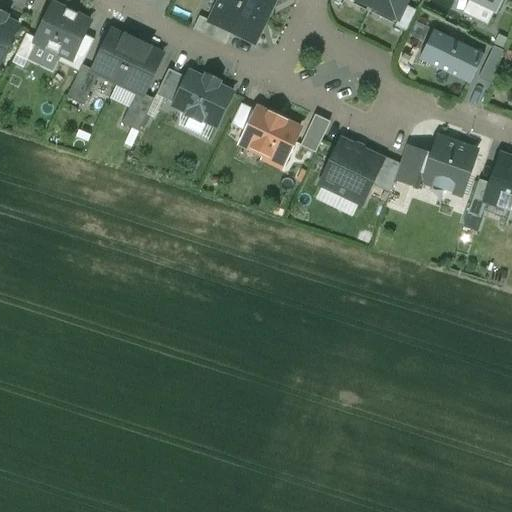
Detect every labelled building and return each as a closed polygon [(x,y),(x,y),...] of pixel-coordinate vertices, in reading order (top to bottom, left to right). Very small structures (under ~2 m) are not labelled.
[(266,19),(225,0),(220,0),(210,23),(254,44),(266,19)] [(274,0),(225,0),(266,19),(274,0)] [(374,0),(371,7),(384,13),(398,20),(405,6),(408,0),(374,0)] [(503,0),(464,0),(496,15),(503,0)] [(90,23),(54,6),(35,43),(62,56),(71,60),(83,35),(90,23)] [(416,11),(405,6),(398,20),(394,28),(406,33),(416,11)] [(0,14),(0,62),(16,28),(4,21),(6,17),(0,14)] [(484,56),(433,31),(426,45),(427,46),(420,60),(437,68),(436,69),(469,85),(484,56)] [(93,71),(92,72),(99,75),(136,93),(143,96),(143,95),(162,56),(112,32),(93,71)] [(94,41),(83,35),(71,60),(62,56),(58,63),(79,73),(82,66),(94,41)] [(93,71),(82,66),(79,73),(67,98),(84,106),(99,75),(92,72),(93,71)] [(187,79),(169,70),(156,96),(161,98),(174,105),(187,79)] [(205,81),(189,73),(187,79),(174,105),(173,107),(189,114),(188,116),(200,122),(201,120),(216,127),(232,94),(217,87),(219,83),(206,77),(205,81)] [(143,96),(136,93),(122,125),(139,133),(154,100),(143,95),(143,96)] [(246,134),(257,112),(241,105),(231,126),(246,134)] [(282,166),(299,130),(258,110),(257,112),(246,134),(242,143),(266,155),(265,158),(282,166)] [(476,152),(438,139),(432,156),(424,179),(426,180),(424,183),(461,197),(476,152)] [(381,161),(341,142),(321,185),(361,204),(370,185),(374,176),(381,161)] [(432,156),(407,146),(395,180),(422,190),(424,183),(426,180),(424,179),(432,156)] [(511,211),(511,207),(511,160),(500,156),(490,185),(484,202),(486,202),(511,211)] [(392,185),(383,180),(374,176),(370,185),(383,191),(389,194),(392,185)] [(480,219),(486,202),(484,202),(490,185),(479,181),(467,215),(480,219)]
